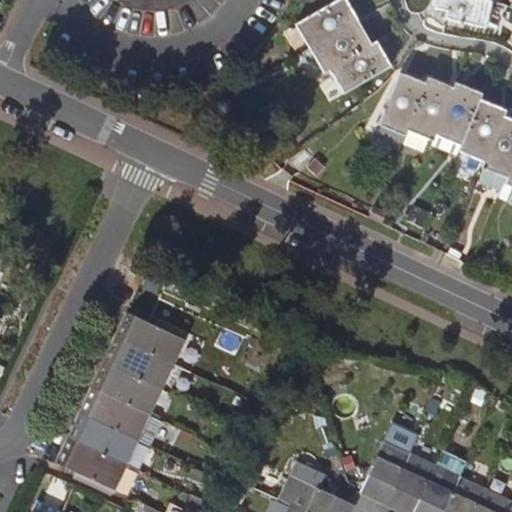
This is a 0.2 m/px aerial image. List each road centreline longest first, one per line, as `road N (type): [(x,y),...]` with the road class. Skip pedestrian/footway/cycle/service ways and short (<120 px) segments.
road 1 (residential): [(511,325),(147,152)]
road 2 (residential): [(147,152),(0,447)]
road 3 (residential): [(238,0),(214,33),(163,55),(103,46),(50,0)]
road 4 (residential): [(147,152),(0,84)]
road 5 (residential): [(511,66),(416,34),(392,0)]
